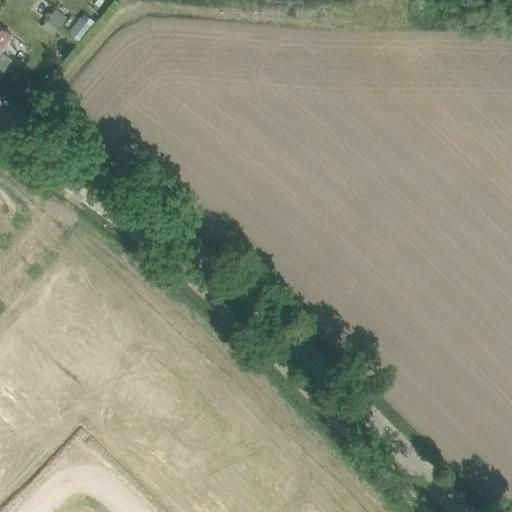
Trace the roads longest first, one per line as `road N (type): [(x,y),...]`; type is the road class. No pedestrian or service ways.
road 1 (unclassified): [(460,511),(239,290),(0,110)]
road 2 (residential): [(30,511),(81,460),(133,511)]
